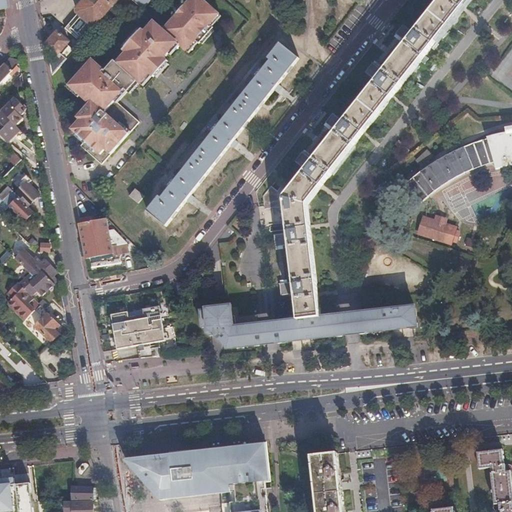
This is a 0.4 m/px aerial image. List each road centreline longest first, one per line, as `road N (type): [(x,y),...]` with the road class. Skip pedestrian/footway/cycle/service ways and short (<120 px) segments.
road 1 (residential): [(394,0),(196,251),(161,275),(78,293)]
road 2 (primary): [(399,383),(293,384),(99,408)]
road 3 (primary): [(104,428),(340,398)]
road 4 (residential): [(55,172),(111,168),(223,40)]
road 5 (residential): [(340,398),(359,430),(511,412)]
road 6 (residential): [(55,172),(29,31)]
road 7 (residential): [(78,293),(55,172)]
